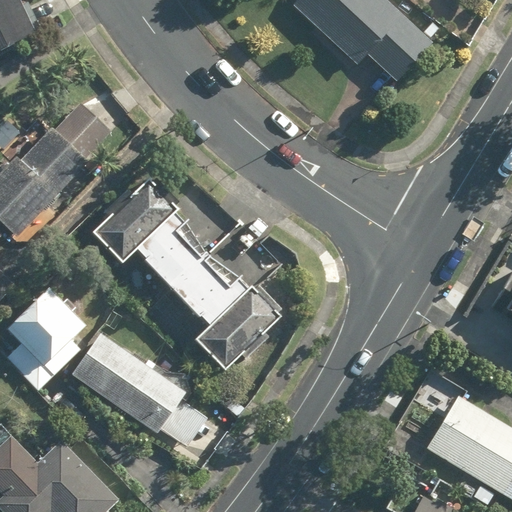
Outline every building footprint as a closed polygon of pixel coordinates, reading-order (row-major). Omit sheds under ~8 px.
[(0,0),(0,48),(38,32),(23,0),(0,0)] [(399,82),(436,42),(431,38),(440,29),(432,23),(424,31),(390,0),(295,0),(291,5),(361,69),(372,57),(399,82)] [(14,152),(0,165),(0,222),(17,240),(93,163),(87,157),(113,130),(83,100),(23,161),(14,152)] [(159,190),(153,184),(100,234),(125,260),(178,210),(173,205),(176,202),(162,187),(159,190)] [(201,340),(228,369),(248,351),(252,355),(270,338),(266,334),(284,317),(258,288),(254,292),(243,280),(234,288),(182,231),(190,223),(183,215),(144,251),(215,328),(201,340)] [(0,281),(8,274),(0,266),(0,240),(3,237),(0,233),(0,281)] [(511,274),(493,306),(511,318),(511,274)] [(11,331),(0,341),(0,346),(41,387),(80,348),(70,339),(84,325),(52,293),(39,306),(35,303),(9,329),(11,331)] [(161,430),(187,448),(209,418),(183,400),(187,393),(103,334),(75,374),(159,433),(161,430)] [(511,426),(463,396),(432,445),(511,495),(511,426)] [(189,453),(205,464),(216,448),(227,455),(237,440),(211,422),(189,453)] [(14,436),(0,450),(0,489),(5,494),(0,500),(0,506),(5,511),(109,511),(121,502),(66,443),(41,464),(14,436)] [(449,511),(452,507),(424,491),(413,511),(449,511)]
